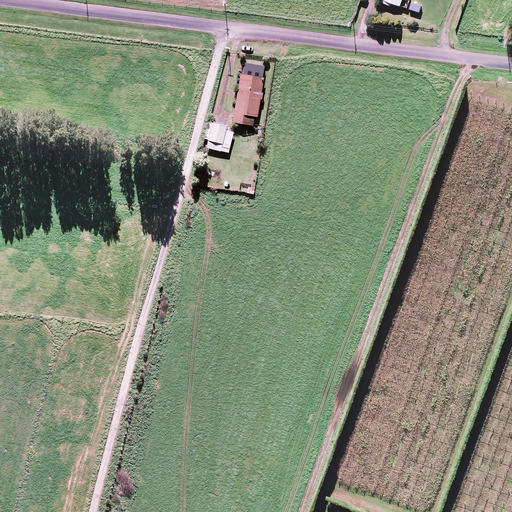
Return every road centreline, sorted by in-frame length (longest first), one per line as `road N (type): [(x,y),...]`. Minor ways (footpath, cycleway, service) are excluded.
road 1 (residential): [(8,0),(511,62)]
road 2 (track): [(483,59),(455,97),(304,511)]
